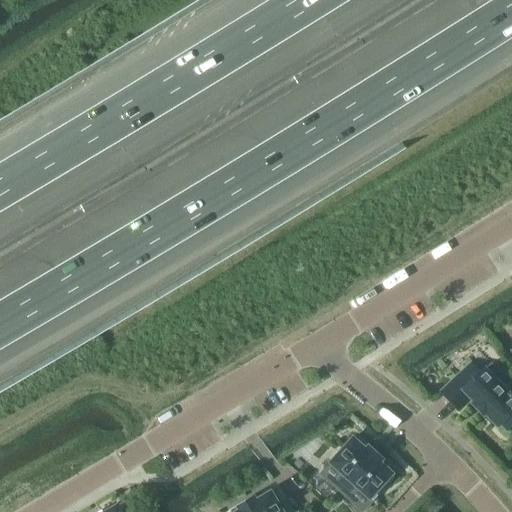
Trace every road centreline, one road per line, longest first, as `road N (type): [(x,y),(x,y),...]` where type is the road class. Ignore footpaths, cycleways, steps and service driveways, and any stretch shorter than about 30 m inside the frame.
road 1 (motorway): [(0,319),(146,241),(511,6)]
road 2 (motorway): [(312,0),(0,185)]
road 3 (residential): [(324,342),(46,511)]
road 4 (residential): [(511,228),(324,342)]
road 5 (residential): [(445,455),(345,374),(324,342)]
